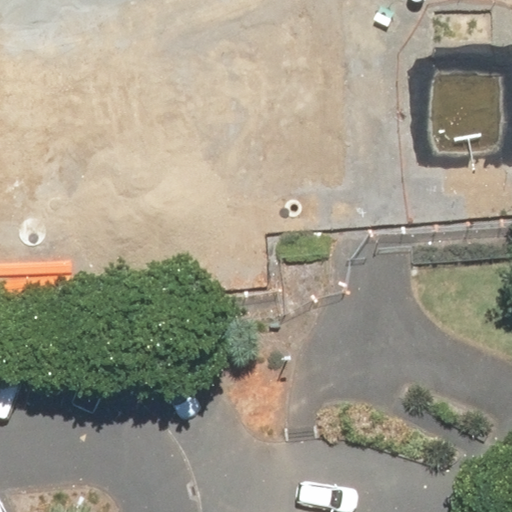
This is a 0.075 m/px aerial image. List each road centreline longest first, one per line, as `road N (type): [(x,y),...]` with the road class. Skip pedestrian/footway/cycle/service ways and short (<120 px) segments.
road 1 (residential): [(0,229),(304,207)]
road 2 (residential): [(304,207),(511,189)]
road 3 (residential): [(304,207),(287,0)]
